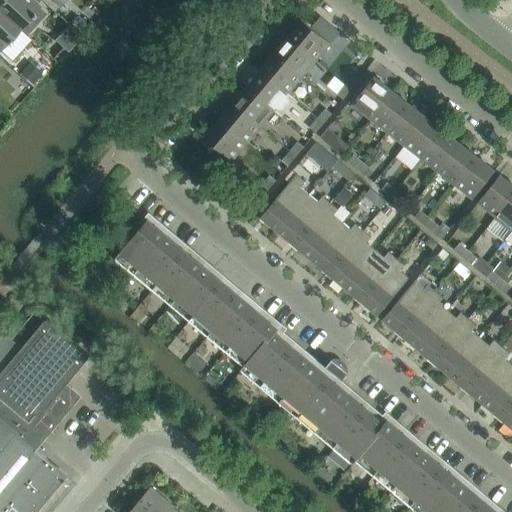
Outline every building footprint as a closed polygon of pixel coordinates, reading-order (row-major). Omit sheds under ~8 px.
[(0,0),(0,9),(27,34),(47,12),(33,0),(0,0)] [(0,50),(11,61),(31,38),(27,34),(0,9),(0,50)] [(303,20),(289,37),(316,60),(331,43),(303,20)] [(316,60),(289,37),(275,53),(302,77),(316,60)] [(302,77),(275,53),(261,70),(289,93),(302,77)] [(30,62),(19,73),(32,84),(42,73),(30,62)] [(289,93),(261,70),(247,86),(275,110),(289,93)] [(351,89),(359,79),(353,74),(345,84),(351,89)] [(371,74),(349,102),(370,118),(392,90),(374,76),(371,74)] [(344,99),(351,89),(345,84),(337,94),(344,99)] [(275,110),(247,86),(233,103),(261,126),(275,110)] [(387,132),(409,103),(392,90),(370,118),(387,132)] [(261,126),(233,103),(219,120),(247,143),(261,126)] [(404,145),(426,116),(409,103),(387,132),(404,145)] [(324,123),(332,113),(326,108),(318,117),(324,123)] [(421,158),(443,130),(426,116),(404,145),(421,158)] [(316,132),(324,123),(318,117),(310,127),(316,132)] [(232,160),(247,143),(219,120),(205,137),(232,160)] [(438,171),(460,143),(443,130),(421,158),(438,171)] [(336,140),(331,146),(341,154),(346,148),(336,140)] [(296,156),(304,146),(298,141),(290,151),(296,156)] [(455,184),(477,156),(460,143),(438,171),(455,184)] [(288,165),(296,156),(290,151),(282,160),(288,165)] [(354,154),(348,160),(358,169),(363,162),(354,154)] [(473,198),(495,170),(477,156),(455,184),(473,198)] [(373,170),(363,162),(358,169),(368,176),(373,170)] [(277,232),(309,194),(301,186),(305,181),(297,174),(260,217),(277,232)] [(496,216),(511,194),(511,183),(500,174),(478,202),(496,216)] [(268,190),(276,180),(270,175),(262,184),(268,190)] [(387,182),(382,188),(391,196),(396,190),(387,182)] [(311,259),(343,221),(334,214),(348,197),(340,190),(331,202),(294,246),(311,259)] [(406,198),(396,190),(391,196),(401,204),(406,198)] [(294,246),(331,202),(323,196),(318,201),(309,194),(277,232),(294,246)] [(511,228),(511,194),(496,216),(511,228)] [(420,210),(415,216),(424,224),(429,217),(420,210)] [(439,226),(429,217),(424,224),(434,232),(439,226)] [(356,461),(416,511),(497,511),(387,420),(384,423),(338,384),(348,372),(332,358),(322,371),(275,332),(278,329),(148,219),(114,258),(243,366),(240,370),(353,465),(356,461)] [(327,273),(364,230),(356,223),(351,229),(343,221),(311,259),(327,273)] [(344,287),(376,249),(367,242),(372,236),(364,230),(327,273),(344,287)] [(459,243),(454,249),(464,257),(469,251),(459,243)] [(360,301),(397,258),(389,251),(384,256),(376,249),(344,287),(360,301)] [(478,259),(469,251),(464,257),(473,265),(478,259)] [(378,316),(410,277),(400,270),(405,264),(397,258),(360,301),(378,316)] [(492,270),(487,277),(497,285),(502,278),(492,270)] [(511,286),(502,278),(497,285),(506,293),(511,286)] [(399,334),(436,290),(428,284),(424,289),(414,281),(382,319),(399,334)] [(416,348),(448,310),(439,302),(444,297),(436,290),(399,334),(416,348)] [(433,362),(469,318),(461,311),(457,317),(448,310),(416,348),(433,362)] [(29,444),(41,431),(45,434),(76,396),(62,384),(86,354),(37,313),(13,342),(0,331),(0,511),(31,511),(64,473),(29,444)] [(449,376),(481,337),(472,330),(477,325),(469,318),(433,362),(449,376)] [(466,389),(502,346),(494,339),(490,345),(481,337),(449,376),(466,389)] [(482,403),(511,367),(511,363),(506,358),(510,353),(502,346),(466,389),(482,403)] [(499,417),(511,401),(511,367),(482,403),(499,417)] [(511,401),(499,417),(511,428),(511,401)] [(181,511),(151,487),(129,511),(181,511)]
